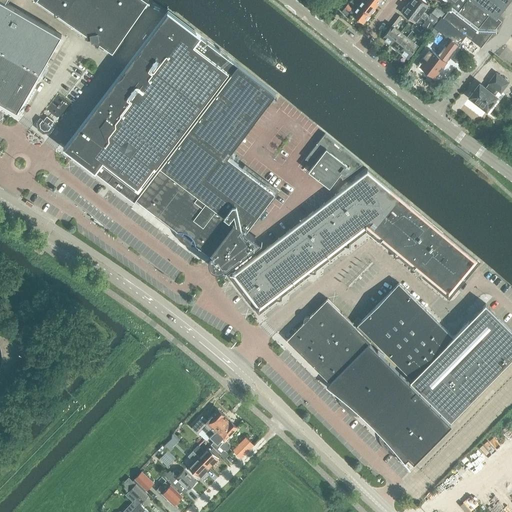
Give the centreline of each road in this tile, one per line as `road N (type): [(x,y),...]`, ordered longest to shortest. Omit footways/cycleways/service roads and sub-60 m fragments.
road 1 (tertiary): [(511,176),(354,53)]
road 2 (tertiary): [(355,482),(235,367)]
road 3 (tertiary): [(128,281),(79,242),(0,200)]
road 4 (tertiary): [(0,201),(128,281)]
road 5 (tertiary): [(235,367),(128,281)]
road 6 (residential): [(195,511),(281,420)]
